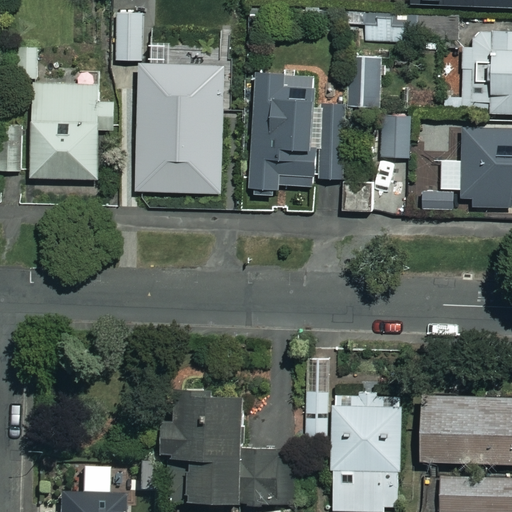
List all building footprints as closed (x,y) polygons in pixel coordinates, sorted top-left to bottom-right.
[(511,0),(420,0),(420,10),(511,9),(511,0)] [(144,62),(144,17),(117,17),(117,61),(144,62)] [(395,18),(378,18),(378,28),(366,28),(366,43),(412,42),(411,27),(395,28),(395,18)] [(511,33),(475,34),(475,49),(462,49),(463,58),(446,59),(447,120),(511,118),(511,33)] [(43,49),(21,49),(21,76),(43,76),(43,49)] [(346,107),(346,108),(382,108),(382,54),(349,54),(349,78),(346,78),(346,107)] [(346,108),(346,107),(314,105),(315,76),(256,73),(251,197),(279,198),(279,186),(311,188),(312,178),(343,180),(346,108)] [(80,85),(80,80),(33,80),(33,180),(99,180),(99,131),(116,131),(116,104),(100,104),(100,84),(80,85)] [(241,161),(240,85),(140,86),(141,170),(218,169),(219,202),(246,201),(245,161),(241,161)] [(378,116),(379,130),(381,130),(382,158),(412,157),(411,115),(378,116)] [(24,125),(0,125),(0,172),(24,172),(24,125)] [(472,201),(472,210),(511,210),(511,200),(511,130),(461,131),(462,201),(472,201)] [(376,183),(344,185),(345,213),(377,212),(376,183)] [(329,358),(304,359),(305,444),(330,443),(329,358)] [(402,391),(336,393),(336,406),(331,406),(333,511),(351,511),(369,511),(368,473),(404,472),(402,391)] [(190,460),(190,505),(296,503),(295,447),(245,448),(245,396),(175,397),(175,424),(162,424),(162,461),(190,460)] [(511,396),(421,397),(422,468),(511,467),(511,396)] [(511,511),(511,472),(441,474),(441,511),(511,511)] [(123,511),(124,498),(59,498),(58,511),(123,511)]
